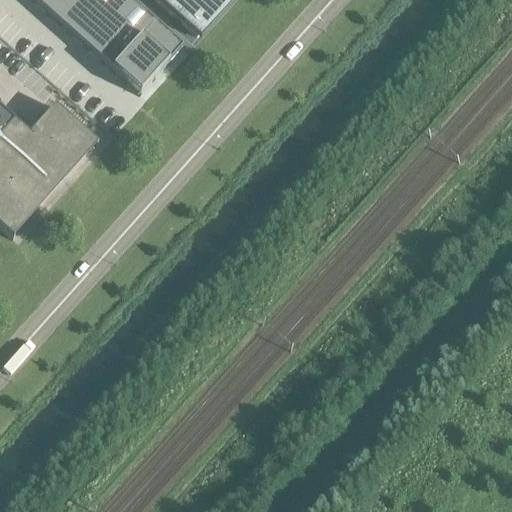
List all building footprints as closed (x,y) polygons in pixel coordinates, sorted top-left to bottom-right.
[(33,0),(32,2),(59,26),(82,0),(33,0)] [(125,0),(82,0),(59,26),(86,50),(128,3),(125,0)] [(152,0),(200,42),(237,0),(152,0)] [(128,3),(86,50),(112,74),(155,27),(128,3)] [(155,27),(112,74),(139,99),(182,51),(155,27)] [(0,231),(12,242),(97,148),(54,110),(28,139),(0,113),(0,231)]
